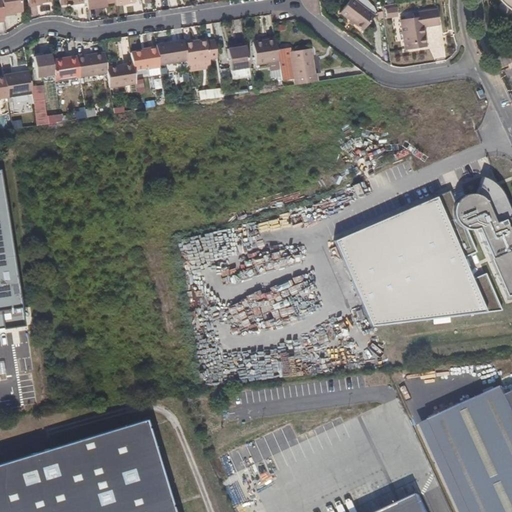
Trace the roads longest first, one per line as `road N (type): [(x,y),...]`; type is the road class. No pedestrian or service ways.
road 1 (residential): [(292,2),(92,34),(46,29),(0,47)]
road 2 (residential): [(292,2),(380,73),(449,72),(481,61)]
